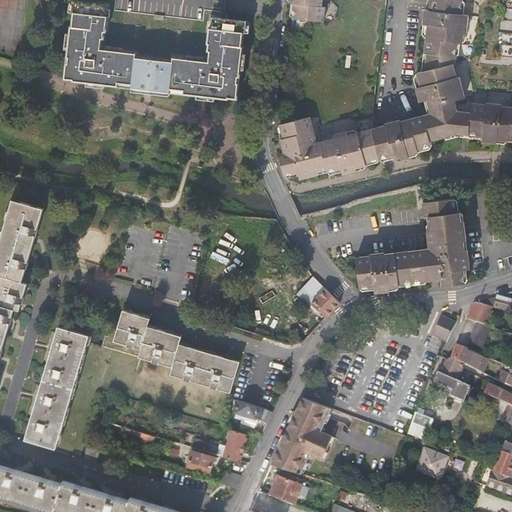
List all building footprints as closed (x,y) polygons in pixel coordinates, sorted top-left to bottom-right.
[(70,80),(114,85),(115,82),(129,83),(129,87),(166,92),(166,88),(180,90),(180,93),(224,99),(224,98),(233,99),(235,83),(234,83),(234,77),(236,77),(240,46),(238,46),(240,32),(241,32),(242,21),(209,17),(208,28),(205,27),(204,43),(205,43),(204,50),(206,51),(205,61),(170,56),(169,61),(133,56),(133,52),(98,48),(99,37),(102,38),(102,30),(104,30),(106,15),(104,15),(105,4),(71,0),(70,10),(71,11),(69,25),(68,25),(64,55),(66,56),(65,62),(63,62),(62,77),(71,78),(70,80)] [(511,0),(428,0),(427,10),(422,10),(421,24),(426,24),(423,53),(428,53),(426,70),(417,73),(420,87),(415,89),(418,103),(423,102),(426,115),(398,122),(398,120),(388,123),(384,124),(384,126),(335,139),(335,141),(320,145),(311,114),(282,122),(284,133),(282,134),(285,148),(279,149),(285,173),(299,169),(301,176),(342,165),(343,169),(392,156),(392,159),(395,158),(399,157),(399,160),(407,158),(407,155),(417,153),(416,150),(430,147),(429,141),(456,134),(469,136),(482,137),(482,141),(496,143),(496,141),(509,142),(509,139),(511,139),(511,0)] [(290,0),(291,2),(294,3),(291,28),(305,29),(306,19),(323,20),(324,4),(321,4),(321,0),(290,0)] [(12,198),(0,236),(0,352),(13,309),(19,311),(27,283),(21,281),(43,207),(12,198)] [(356,287),(370,286),(371,292),(386,291),(387,288),(396,287),(396,283),(438,279),(438,287),(461,284),(460,272),(467,271),(465,250),(462,251),(462,243),(464,243),(461,223),(458,223),(457,213),(453,213),(452,200),(421,203),(422,218),(425,217),(426,231),(424,232),(426,250),(381,254),(380,252),(373,253),(366,254),(366,256),(352,257),(356,287)] [(339,304),(314,279),(300,295),(326,318),(339,304)] [(511,312),(511,300),(510,292),(478,303),(493,307),(511,312)] [(478,303),(474,304),(468,320),(478,323),(486,326),(493,307),(478,303)] [(116,332),(110,331),(108,337),(104,336),(102,342),(58,328),(24,440),(82,458),(103,388),(207,419),(216,390),(230,394),(240,362),(179,343),(181,336),(147,326),(149,318),(122,310),(116,332)] [(441,315),(431,334),(448,342),(458,324),(441,315)] [(468,350),(482,355),(492,328),(486,326),(478,323),(468,350)] [(255,334),(269,338),(270,334),(257,329),(255,334)] [(468,350),(457,346),(452,358),(477,370),(483,356),(482,355),(468,350)] [(511,374),(503,370),(499,378),(511,384),(511,374)] [(434,384),(453,392),(458,381),(439,373),(434,384)] [(458,381),(453,392),(449,400),(463,406),(472,388),(458,381)] [(511,395),(503,391),(504,391),(489,384),(485,394),(511,406),(511,395)] [(332,409),(303,397),(271,463),(278,465),(301,473),(311,453),(322,458),(326,450),(330,443),(333,435),(322,430),(332,409)] [(246,417),(258,420),(263,409),(239,401),(236,413),(246,417)] [(511,412),(507,423),(511,425),(511,445),(507,443),(502,452),(503,453),(511,456),(511,412)] [(255,426),(258,420),(246,417),(244,422),(255,426)] [(412,429),(419,432),(423,419),(416,417),(412,429)] [(137,438),(150,442),(153,443),(154,437),(131,430),(129,438),(136,440),(137,438)] [(247,436),(243,435),(231,431),(223,457),(239,462),(247,436)] [(135,445),(148,449),(150,442),(137,438),(136,440),(135,445)] [(190,448),(204,452),(207,444),(192,439),(190,448)] [(168,455),(176,457),(178,451),(169,449),(168,455)] [(84,460),(97,463),(100,453),(87,450),(84,460)] [(418,471),(443,480),(450,460),(426,450),(418,471)] [(186,467),(209,474),(212,462),(213,458),(191,451),(186,467)] [(511,478),(511,456),(503,453),(495,472),(511,478)] [(174,511),(128,498),(128,501),(62,481),(61,483),(0,464),(0,499),(42,511),(52,511),(53,511),(54,511),(174,511)] [(223,471),(219,485),(236,490),(242,477),(223,471)] [(511,511),(511,478),(495,472),(493,471),(487,486),(511,495),(511,511)] [(270,494),(294,503),(302,485),(278,474),(270,494)]
